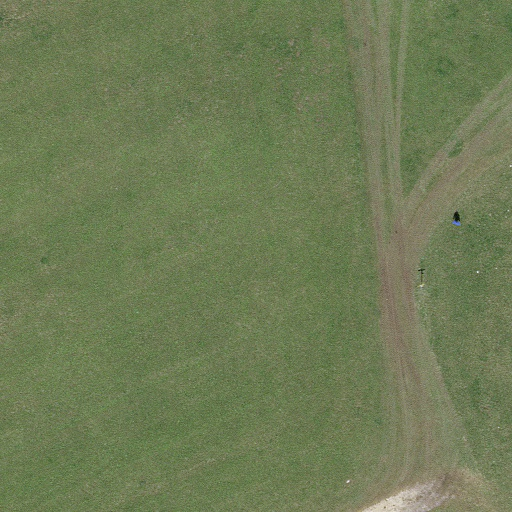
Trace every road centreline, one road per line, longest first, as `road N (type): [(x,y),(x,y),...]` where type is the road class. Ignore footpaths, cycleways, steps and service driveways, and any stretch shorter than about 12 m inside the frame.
road 1 (track): [(361,0),(393,312),(424,435),(424,479),(399,511)]
road 2 (track): [(384,196),(511,127)]
